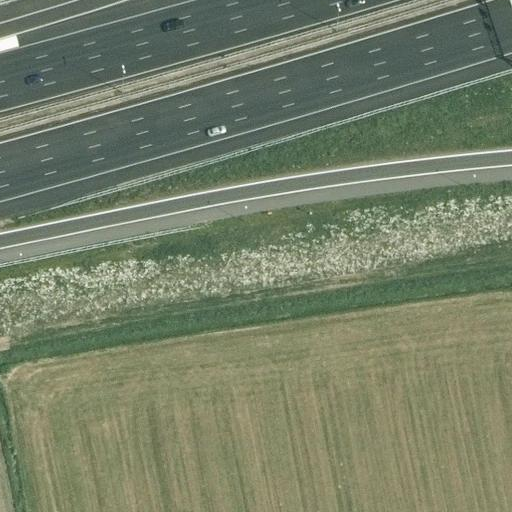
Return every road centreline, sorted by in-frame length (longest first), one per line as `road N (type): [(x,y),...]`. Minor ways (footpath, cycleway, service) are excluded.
road 1 (motorway): [(0,172),(511,22)]
road 2 (motorway): [(0,242),(345,177),(511,158)]
road 3 (motorway): [(292,0),(0,81)]
